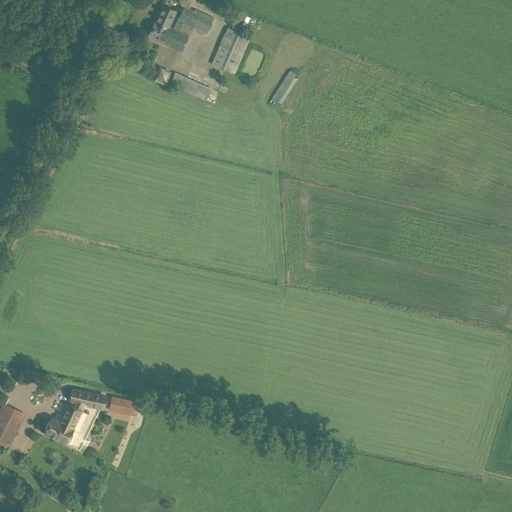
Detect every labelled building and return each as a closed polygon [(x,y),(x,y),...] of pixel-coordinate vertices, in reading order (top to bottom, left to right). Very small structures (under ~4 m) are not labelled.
[(155,20),(170,27),(176,12),(162,5),(155,20)] [(155,20),(148,37),(181,52),(192,28),(206,35),(214,18),(199,11),(198,12),(184,6),(173,28),(170,27),(155,20)] [(240,31),(246,15),(234,10),(228,26),(240,31)] [(155,64),(152,76),(163,80),(166,67),(155,64)] [(285,66),(267,100),(277,104),(294,71),(285,66)] [(172,67),(166,79),(203,96),(206,89),(204,88),(206,83),(172,67)] [(103,408),(105,396),(72,389),(70,401),(72,402),(70,405),(68,404),(59,422),(51,418),(44,432),(80,450),(100,408),(103,408)] [(132,403),(132,401),(112,397),(109,410),(136,415),(138,405),(132,403)] [(0,414),(0,443),(6,446),(20,418),(3,410),(0,414)]
